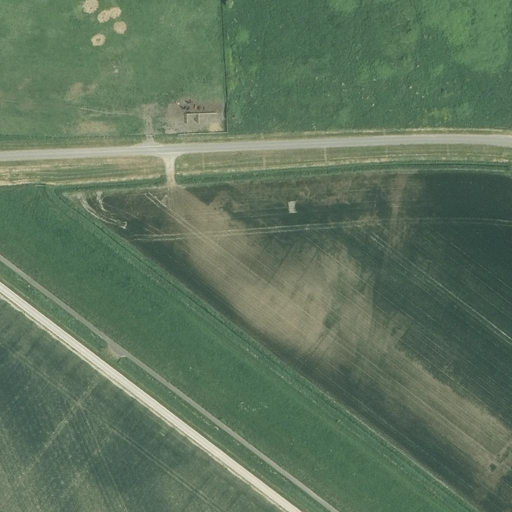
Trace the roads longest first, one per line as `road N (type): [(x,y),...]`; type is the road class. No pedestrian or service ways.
road 1 (unclassified): [(511,142),(0,156)]
road 2 (unclassified): [(334,511),(0,258)]
